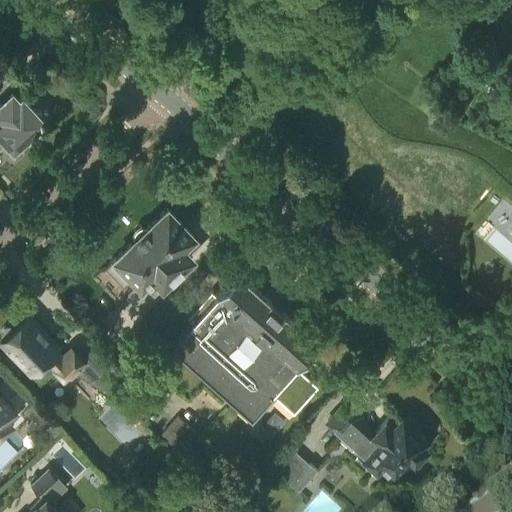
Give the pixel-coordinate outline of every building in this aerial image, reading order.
[(0,143),(2,145),(5,142),(12,149),(31,131),(40,131),(41,109),(32,108),(21,97),(19,100),(11,92),(0,102),(0,143)] [(161,283),(191,255),(181,245),(192,234),(167,207),(114,257),(115,257),(106,265),(123,283),(132,275),(139,283),(127,295),(138,307),(155,290),(145,279),(151,273),(161,283)] [(269,304),(271,301),(236,270),(215,294),(211,290),(187,317),(191,321),(169,344),(250,417),(271,393),(293,412),(317,385),(295,366),(317,342),(281,311),(279,313),(269,304)] [(148,312),(137,324),(147,334),(159,321),(148,312)] [(90,369),(82,360),(84,358),(72,345),(62,354),(26,315),(1,339),(30,371),(32,370),(40,378),(53,366),(63,377),(64,376),(73,386),(90,370),(90,369)] [(85,355),(109,380),(121,368),(111,358),(96,343),(85,355)] [(0,464),(5,466),(25,446),(8,430),(4,434),(0,430),(0,424),(5,419),(3,416),(10,409),(0,398),(0,464)] [(359,414),(345,402),(327,421),(359,450),(357,452),(376,468),(379,464),(391,475),(408,457),(412,461),(425,447),(421,442),(425,438),(401,416),(395,422),(388,416),(374,432),(356,416),(359,414)] [(57,429),(32,403),(25,410),(34,418),(26,425),(44,442),(57,429)] [(179,450),(195,431),(177,415),(161,433),(179,450)] [(292,448),(274,468),(298,489),(316,469),(292,448)] [(60,511),(50,502),(67,487),(48,467),(31,483),(44,497),(28,511),(60,511)]
